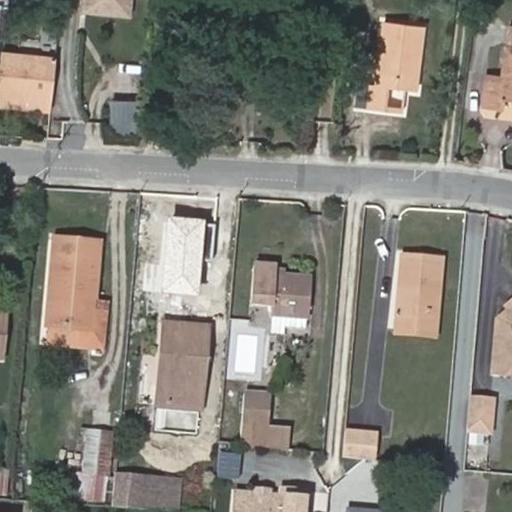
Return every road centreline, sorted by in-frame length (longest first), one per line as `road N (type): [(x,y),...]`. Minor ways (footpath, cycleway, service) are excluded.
road 1 (residential): [(511,187),(0,160)]
road 2 (unknown): [(131,166),(119,362),(113,391),(86,429)]
road 3 (unknown): [(56,163),(69,0)]
